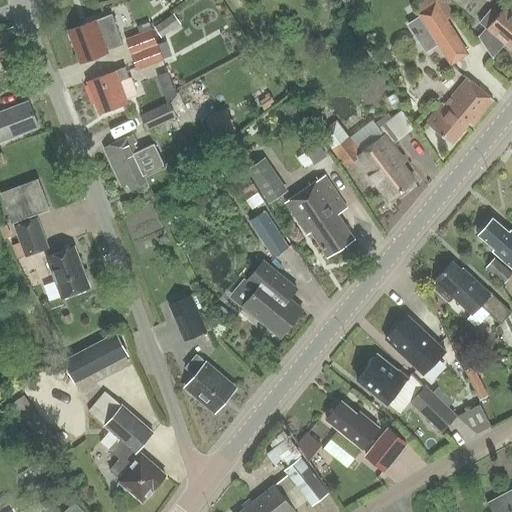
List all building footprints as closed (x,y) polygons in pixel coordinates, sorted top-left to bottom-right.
[(445,0),(422,0),(415,5),(419,12),(415,14),(417,18),(428,33),(437,47),(457,34),(447,19),(455,14),(445,0)] [(479,23),(483,26),(486,29),(478,38),(489,53),(493,58),(505,43),(511,49),(511,13),(504,6),(497,15),(491,9),(480,22),(479,23)] [(178,24),(171,13),(152,27),(159,37),(178,24)] [(111,14),(95,20),(106,49),(121,44),(111,14)] [(95,19),(67,29),(79,62),(107,52),(106,49),(95,20),(95,19)] [(124,39),(130,54),(155,44),(147,22),(135,27),(138,34),(124,39)] [(135,69),(169,56),(164,41),(155,44),(130,54),(135,69)] [(123,96),(134,92),(129,77),(127,77),(123,67),(86,81),(97,113),(125,103),(123,96)] [(471,124),(493,99),(466,77),(444,103),(442,102),(426,121),(452,142),(469,122),(471,124)] [(293,97),(282,106),(290,116),(301,107),(293,97)] [(0,141),(37,127),(27,101),(0,112),(0,141)] [(135,117),(142,132),(172,118),(165,103),(135,117)] [(216,111),(220,134),(242,130),(238,107),(216,111)] [(408,138),(423,125),(409,107),(393,120),(408,138)] [(335,122),(319,134),(346,168),(353,161),(372,185),(375,183),(388,200),(414,180),(400,162),(403,160),(392,146),(399,141),(385,123),(380,128),(376,123),(373,120),(349,139),(335,122)] [(131,134),(102,147),(120,186),(126,184),(128,190),(145,182),(143,176),(142,175),(148,173),(163,166),(153,143),(138,150),(131,134)] [(238,158),(246,170),(268,204),(286,193),(263,159),(254,165),(246,152),(238,158)] [(327,255),(353,238),(336,214),(345,208),(323,176),(286,202),(307,233),(311,231),(327,255)] [(186,212),(173,213),(174,222),(187,221),(186,212)] [(264,212),(250,222),(272,256),(287,246),(264,212)] [(49,245),(37,216),(14,225),(20,241),(11,244),(17,258),(49,245)] [(511,267),(511,230),(510,229),(508,232),(493,218),(485,219),(478,227),(479,234),(494,248),(492,250),(511,267)] [(89,289),(73,248),(46,258),(61,299),(89,289)] [(511,275),(492,259),(484,268),(503,285),(511,275)] [(461,269),(452,261),(434,280),(436,281),(432,286),(449,302),(453,297),(471,314),(467,318),(475,325),(479,324),(489,313),(500,323),(511,312),(491,293),(490,294),(462,268),(461,269)] [(257,289),(243,307),(281,338),(302,312),(288,300),(297,290),(263,262),(248,281),(257,289)] [(172,302),(167,304),(176,325),(181,323),(199,315),(190,294),(172,302)] [(422,374),(444,351),(407,315),(385,338),(422,374)] [(116,335),(63,362),(73,382),(126,355),(116,335)] [(464,346),(456,351),(463,362),(471,357),(464,346)] [(214,411),(233,388),(195,355),(185,368),(194,375),(185,386),(190,390),(189,392),(196,398),(197,396),(214,411)] [(387,403),(408,376),(397,368),(395,371),(375,355),(356,378),(387,403)] [(473,367),(464,372),(479,400),(488,395),(473,367)] [(458,417),(457,416),(425,385),(411,400),(444,432),(458,417)] [(12,408),(27,425),(41,412),(26,395),(12,408)] [(113,400),(94,417),(103,426),(110,431),(119,439),(109,451),(118,460),(109,471),(119,479),(117,481),(142,502),(165,476),(137,451),(152,434),(120,407),(113,400)] [(354,457),(378,427),(358,412),(356,414),(340,401),(325,420),(338,430),(331,438),(354,457)] [(458,417),(476,434),(487,428),(477,405),(457,416),(458,417)] [(382,470),(405,442),(387,428),(365,456),(382,470)] [(288,437),(267,454),(275,465),(282,459),(288,466),(298,457),(301,455),(288,437)] [(273,485),(237,511),(294,511),(293,509),(281,496),(294,485),(306,498),(310,503),(326,490),(298,458),(298,457),(288,466),(284,469),(287,473),(273,485)] [(492,511),(511,511),(511,488),(487,501),(492,511)] [(97,511),(84,498),(69,511),(97,511)]
